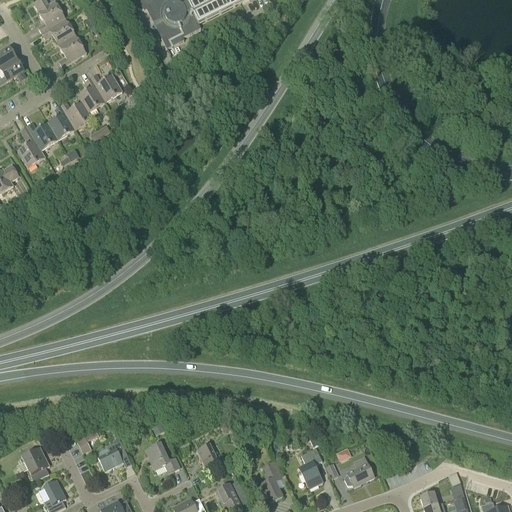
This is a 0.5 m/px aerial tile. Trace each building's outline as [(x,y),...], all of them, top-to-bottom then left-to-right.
[(55,0),(49,4),(46,0),(44,0),(34,6),(39,15),(38,15),(45,27),(38,31),(42,37),(66,22),(55,5),(58,3),(55,0)] [(136,0),(144,14),(147,13),(167,53),(184,44),(182,41),(201,32),(199,28),(238,9),(237,7),(250,0),(136,0)] [(89,32),(94,29),(88,21),(84,23),(89,32)] [(66,22),(42,37),(45,43),(52,39),(59,50),(76,40),(66,22)] [(98,36),(94,29),(89,32),(94,39),(98,36)] [(76,40),(59,50),(66,61),(59,65),(62,71),(87,57),(76,40)] [(10,52),(0,57),(0,72),(0,73),(17,63),(10,52)] [(0,73),(4,79),(0,81),(0,88),(23,75),(17,63),(0,73)] [(97,78),(91,82),(105,106),(122,95),(112,78),(101,85),(97,78)] [(84,86),(89,92),(77,99),(81,106),(82,106),(88,116),(105,106),(91,82),(84,86)] [(140,105),(139,105),(135,98),(128,102),(133,109),(140,105)] [(81,106),(70,113),(66,106),(60,110),(75,134),(92,123),(88,116),(82,106),(81,106)] [(58,120),(47,127),(58,144),(75,134),(60,110),(54,113),(58,120)] [(58,144),(47,127),(37,133),(33,126),(26,130),(30,137),(31,137),(41,154),(58,144)] [(21,134),(25,141),(29,148),(17,154),(28,171),(45,161),(41,154),(31,137),(30,137),(26,130),(21,134)] [(99,135),(102,139),(109,134),(107,130),(99,135)] [(102,139),(99,135),(91,140),(94,144),(102,139)] [(75,155),(68,160),(70,164),(78,159),(75,155)] [(70,164),(68,160),(60,165),(62,169),(70,164)] [(0,197),(13,190),(11,185),(19,180),(12,168),(4,173),(3,172),(0,173),(0,197)] [(39,190),(47,185),(44,181),(36,186),(39,190)] [(17,213),(24,208),(22,204),(14,208),(17,213)] [(153,431),(156,437),(164,433),(161,427),(153,431)] [(87,444),(98,439),(96,435),(77,444),(83,456),(91,453),(87,444)] [(315,436),(308,439),(309,441),(313,449),(320,446),(317,441),(315,436)] [(47,437),(38,441),(41,448),(50,443),(47,437)] [(105,475),(123,466),(121,462),(128,459),(120,444),(108,450),(111,456),(98,462),(105,475)] [(146,454),(155,473),(164,469),(168,477),(181,472),(176,461),(168,464),(160,447),(146,454)] [(197,454),(206,473),(210,471),(212,477),(231,468),(230,465),(226,466),(221,457),(216,459),(210,448),(197,454)] [(340,463),(352,458),(348,449),(337,455),(340,463)] [(50,469),(40,451),(20,462),(22,466),(24,466),(34,485),(49,477),(46,471),(50,469)] [(310,493),(323,486),(314,467),(321,464),(315,452),(301,459),(306,468),(299,472),(310,493)] [(284,464),(284,456),(276,456),(276,464),(284,464)] [(354,491),(375,481),(364,459),(353,465),(357,472),(347,477),(347,478),(344,482),(347,489),(353,488),(354,491)] [(283,500),(276,485),(283,481),(274,463),(262,469),(269,484),(260,488),(266,499),(263,500),(265,503),(267,502),(269,507),(283,500)] [(339,478),(333,467),(326,470),(331,482),(339,478)] [(452,487),(461,485),(458,474),(450,476),(452,487)] [(57,484),(44,490),(50,502),(44,505),(47,511),(61,511),(65,510),(63,504),(66,502),(57,484)] [(224,511),(240,511),(236,501),(243,497),(237,484),(231,487),(230,487),(216,494),(224,511)] [(458,502),(464,500),(460,488),(455,489),(458,502)] [(423,511),(425,511),(438,508),(438,507),(434,496),(420,500),(423,511)] [(460,511),(467,511),(464,500),(458,502),(460,511)] [(172,511),(173,511),(204,511),(199,502),(192,505),(191,502),(172,511)] [(130,511),(126,504),(120,507),(118,503),(100,511),(130,511)]
